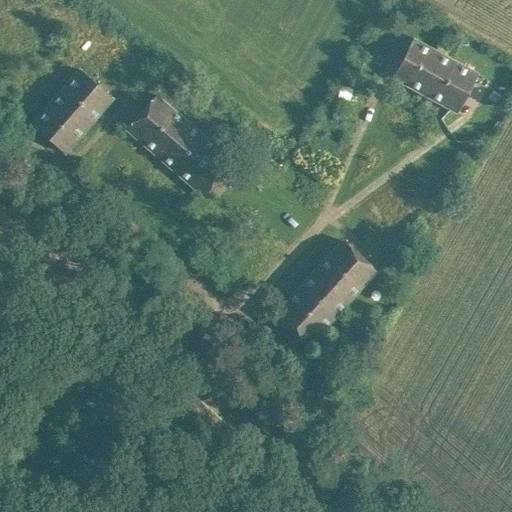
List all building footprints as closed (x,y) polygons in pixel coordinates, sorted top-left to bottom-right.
[(413,39),(392,78),(424,95),(445,57),(413,39)] [(445,57),(424,95),(456,112),(477,74),(445,57)] [(77,72),(54,98),(87,127),(110,101),(77,72)] [(351,89),(341,86),(337,97),(348,100),(351,89)] [(126,129),(164,162),(193,129),(154,96),(126,129)] [(87,127),(54,98),(32,124),(64,153),(87,127)] [(491,111),(501,117),(506,108),(496,102),(491,111)] [(193,129),(164,162),(203,196),(231,163),(193,129)] [(342,240),(307,278),(341,308),(375,271),(342,240)] [(341,308),(307,278),(273,316),(307,346),(341,308)]
